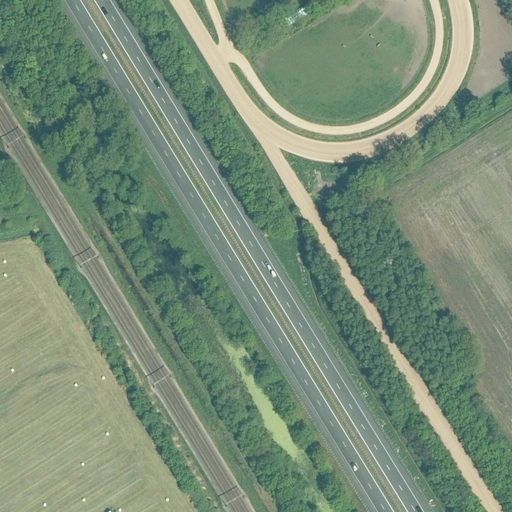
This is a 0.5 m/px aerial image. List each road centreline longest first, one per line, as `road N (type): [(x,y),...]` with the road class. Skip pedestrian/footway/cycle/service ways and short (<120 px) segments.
road 1 (track): [(279,511),(88,196),(87,181),(115,175),(119,164),(18,0)]
road 2 (motorway): [(71,0),(385,511)]
road 3 (motorway): [(414,511),(100,0)]
road 4 (track): [(176,0),(248,112),(285,141),(330,154),(392,142),(439,102),(458,59),(456,0)]
road 5 (track): [(259,123),(495,511)]
road 6 (track): [(295,253),(288,225),(154,0)]
